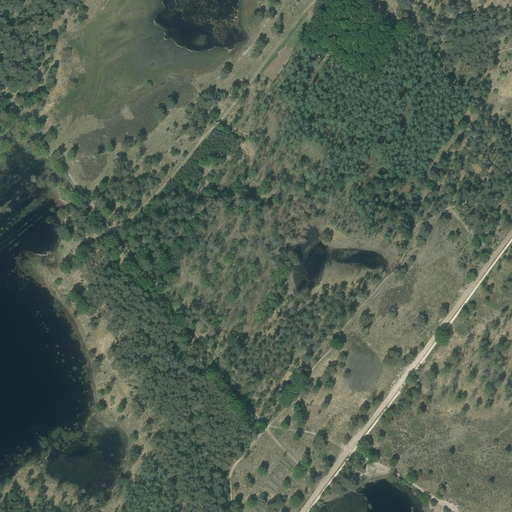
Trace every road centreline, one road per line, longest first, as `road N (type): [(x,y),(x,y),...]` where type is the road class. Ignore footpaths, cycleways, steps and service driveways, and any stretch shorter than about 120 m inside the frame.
road 1 (unknown): [(495,261),(423,183),(388,181),(218,197),(142,268)]
road 2 (track): [(469,101),(461,130),(427,166),(395,268),(266,429)]
road 3 (track): [(511,232),(302,511)]
road 4 (track): [(114,232),(315,0)]
road 5 (track): [(266,429),(114,232)]
road 6 (track): [(114,232),(11,95)]
road 7 (track): [(385,0),(469,101)]
road 8 (track): [(457,511),(354,449)]
